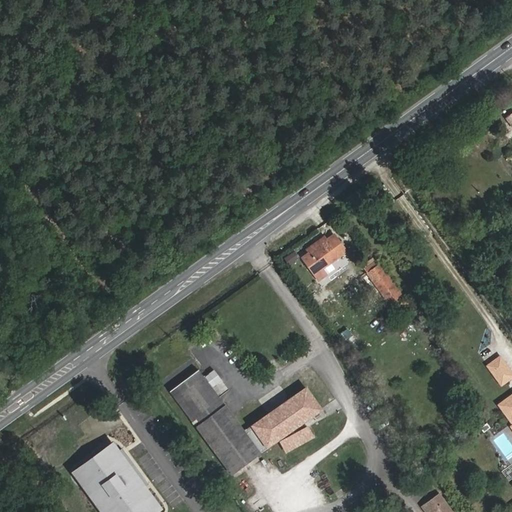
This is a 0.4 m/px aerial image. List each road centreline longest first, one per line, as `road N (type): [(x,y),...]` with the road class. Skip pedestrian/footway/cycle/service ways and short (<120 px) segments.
road 1 (primary): [(511,47),(0,415)]
road 2 (unknown): [(96,369),(203,511)]
